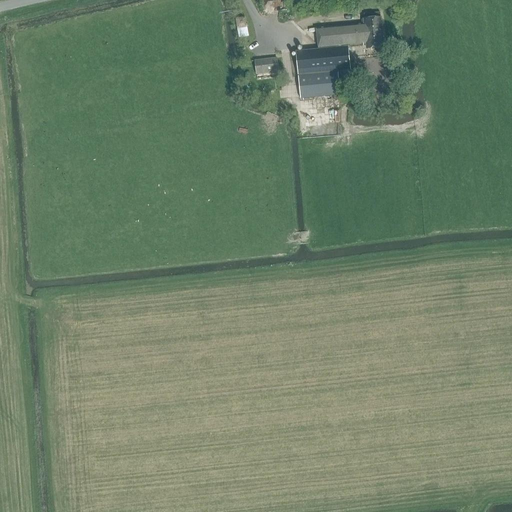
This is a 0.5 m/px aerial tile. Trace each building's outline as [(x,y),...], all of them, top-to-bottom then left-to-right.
[(385,47),(381,18),(381,16),(380,17),(380,13),(369,14),(369,19),(364,20),(362,20),(362,23),(317,27),(319,50),(296,52),(299,75),(337,71),(350,70),(351,70),(348,47),(367,45),(367,49),(376,48),(376,53),(382,52),(382,47),(385,47)] [(237,29),(247,27),(245,17),(235,19),(237,29)] [(278,74),(276,58),(254,61),(256,78),(271,76),(270,75),(278,74)] [(350,71),(351,81),(361,80),(360,70),(350,71)] [(301,99),(340,95),(337,71),(323,73),(299,75),(301,99)]
